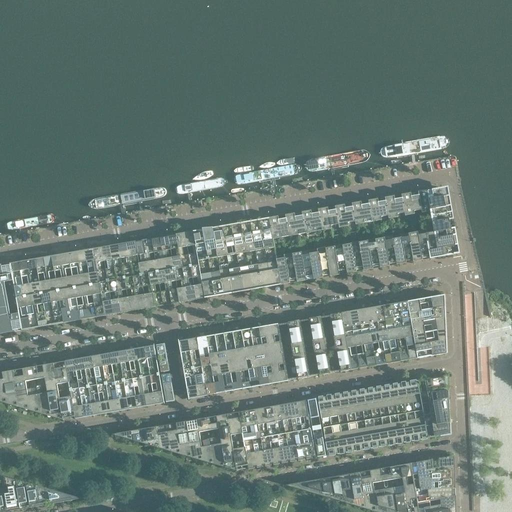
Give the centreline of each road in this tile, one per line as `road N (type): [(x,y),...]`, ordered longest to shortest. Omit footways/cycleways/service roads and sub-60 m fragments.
road 1 (residential): [(0,254),(443,176),(452,180),(469,255),(469,266),(453,269)]
road 2 (residential): [(461,446),(75,511)]
road 3 (residential): [(166,321),(453,269)]
road 4 (residential): [(457,363),(183,407)]
road 5 (residential): [(183,407),(0,441)]
road 6 (residential): [(0,350),(166,321)]
